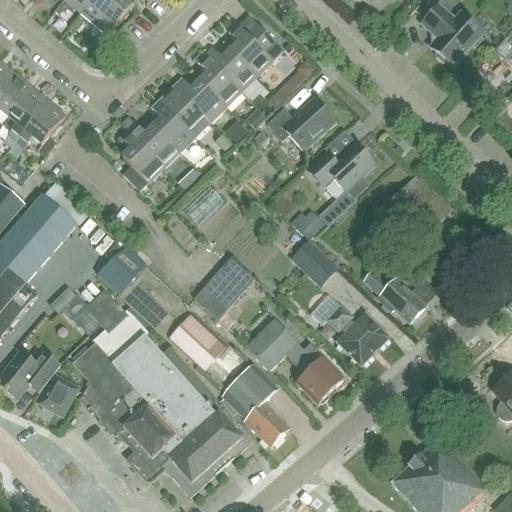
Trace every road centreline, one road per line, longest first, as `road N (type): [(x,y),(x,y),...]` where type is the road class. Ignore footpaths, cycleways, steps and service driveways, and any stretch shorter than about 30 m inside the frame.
road 1 (tertiary): [(251,511),(511,286)]
road 2 (residential): [(511,197),(296,0)]
road 3 (residential): [(105,99),(221,0)]
road 4 (residential): [(105,99),(0,18)]
